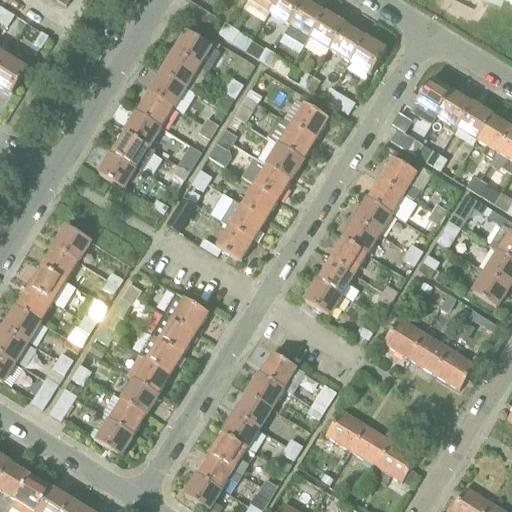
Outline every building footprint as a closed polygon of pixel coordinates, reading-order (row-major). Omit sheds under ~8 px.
[(52,0),(68,9),(73,0),(52,0)] [(251,0),(250,3),(249,3),(243,12),(265,25),(270,16),(279,0),(251,0)] [(290,28),(305,4),(297,0),(279,0),(270,16),(290,28)] [(310,41),(325,17),(305,4),(290,28),(284,37),(304,49),(310,40),(310,41)] [(215,20),(192,5),(191,5),(184,16),(208,31),(215,20)] [(9,15),(1,10),(0,12),(0,24),(2,26),(9,15)] [(16,19),(9,15),(2,26),(9,30),(16,19)] [(310,41),(330,53),(345,29),(325,17),(310,41)] [(226,26),(219,38),(226,42),(233,30),(226,26)] [(330,53),(351,66),(366,42),(345,29),(330,53)] [(233,30),(226,42),(233,47),(240,35),(233,30)] [(198,71),(206,75),(208,76),(221,56),(187,35),(174,56),(198,71)] [(35,47),(42,51),(49,40),(42,36),(35,47)] [(386,55),(366,42),(351,66),(372,78),(386,55)] [(266,51),(259,63),(266,67),(273,55),(266,51)] [(273,55),(266,67),(273,71),(280,60),(273,55)] [(194,96),(206,75),(198,71),(174,56),(162,76),(186,91),(194,96)] [(7,61),(0,72),(0,89),(13,97),(28,74),(7,61)] [(162,76),(149,97),(173,111),(186,91),(162,76)] [(307,76),(300,88),(307,92),(314,80),(307,76)] [(314,80),(307,92),(314,96),(321,85),(314,80)] [(232,81),(227,89),(239,96),(244,88),(232,81)] [(426,111),(437,119),(452,95),(432,82),(410,117),(418,122),(426,111)] [(239,96),(227,89),(223,95),(214,108),(227,116),(239,96)] [(356,107),(354,106),(330,91),(323,103),(349,118),(356,107)] [(246,100),(258,107),(262,100),(251,93),(246,100)] [(437,119),(458,131),(473,108),(452,95),(437,119)] [(137,117),(161,132),(173,111),(149,97),(137,117)] [(234,120),(242,124),(246,126),(258,107),(246,100),(234,120)] [(292,129),(316,143),(328,122),(305,108),(292,129)] [(478,144),(493,120),(473,108),(458,131),(478,144)] [(148,152),(149,151),(161,132),(137,117),(124,137),(148,152)] [(399,117),(391,129),(399,133),(400,134),(405,137),(412,125),(399,117)] [(494,163),(498,156),(511,134),(511,131),(493,120),(478,144),(487,149),(483,157),(493,163),(494,163)] [(203,129),(214,136),(219,129),(207,122),(203,129)] [(199,137),(210,143),(214,136),(203,129),(199,137)] [(303,163),(316,143),(292,129),(280,149),(303,163)] [(225,133),(221,140),(233,148),(237,140),(225,133)] [(392,144),(410,156),(417,145),(405,137),(400,134),(399,133),(392,144)] [(511,177),(511,134),(498,156),(494,163),(493,163),(490,169),(499,175),(502,171),(511,178),(511,177)] [(148,152),(124,137),(112,157),(136,172),(143,160),(149,164),(154,155),(149,151),(148,152)] [(229,155),(233,148),(221,140),(217,148),(229,155)] [(417,160),(423,149),(417,145),(410,156),(417,160)] [(291,183),(303,163),(280,149),(267,169),(291,183)] [(434,155),(427,166),(434,171),(441,160),(434,155)] [(136,172),(112,157),(99,178),(123,192),(136,172)] [(448,164),(441,160),(434,171),(441,175),(448,164)] [(178,169),(190,177),(194,169),(182,162),(178,169)] [(382,183),(405,198),(418,178),(394,163),(382,183)] [(174,177),(185,184),(190,177),(178,169),(174,177)] [(291,183),(267,169),(255,189),(279,204),(291,183)] [(474,196),(481,185),(482,184),(481,183),(485,176),(479,172),(475,179),(473,179),(466,191),(474,196)] [(201,173),(196,181),(208,188),(212,181),(201,173)] [(204,195),(208,188),(196,181),(192,188),(204,195)] [(382,183),(369,203),(393,218),(405,198),(382,183)] [(482,184),(481,185),(474,196),(481,200),(488,188),(482,184)] [(266,224),(279,204),(255,189),(243,209),(243,210),(266,224)] [(196,207),(201,199),(192,193),(187,201),(196,207)] [(167,229),(179,236),(196,209),(184,201),(167,228),(167,229)] [(357,224),(380,238),(393,218),(369,203),(357,224)] [(157,204),(153,210),(164,217),(169,211),(157,204)] [(230,230),(253,244),(266,224),(243,210),(243,209),(234,204),(221,224),(230,230)] [(434,215),(445,222),(450,215),(438,208),(434,215)] [(429,222),(441,230),(445,222),(434,215),(429,222)] [(466,226),(455,219),(451,226),(462,233),(466,226)] [(357,224),(344,244),(368,258),(380,238),(357,224)] [(462,233),(451,226),(446,233),(457,240),(462,233)] [(499,257),(511,264),(511,235),(511,234),(503,228),(489,250),(499,256),(499,257)] [(68,230),(55,251),(87,271),(88,271),(101,251),(91,245),(92,244),(68,230)] [(241,265),(253,244),(230,230),(218,250),(241,265)] [(344,244),(332,264),(355,279),(368,258),(344,244)] [(409,256),(420,263),(424,256),(413,249),(409,256)] [(55,251),(42,271),(66,286),(73,274),(82,279),(87,271),(55,251)] [(404,263),(416,270),(420,263),(409,256),(404,263)] [(511,264),(499,257),(487,276),(511,291),(511,289),(511,264)] [(425,267),(436,274),(441,267),(430,260),(425,267)] [(332,264),(319,285),(343,299),(355,279),(332,264)] [(30,291),(54,306),(66,286),(42,271),(30,291)] [(498,312),(511,291),(487,276),(474,297),(498,312)] [(112,277),(108,283),(119,290),(123,283),(112,277)] [(115,296),(119,290),(108,283),(104,290),(115,296)] [(330,320),(343,299),(319,285),(306,305),(330,320)] [(433,291),(424,285),(420,291),(429,297),(433,291)] [(142,295),(131,288),(127,295),(138,302),(142,295)] [(384,296),(395,304),(399,297),(388,290),(384,296)] [(30,291),(18,311),(41,326),(54,306),(30,291)] [(138,302),(127,295),(123,301),(134,308),(133,309),(143,315),(147,308),(138,302)] [(379,303),(391,310),(395,304),(384,296),(379,303)] [(164,318),(197,337),(210,316),(186,302),(177,297),(164,318)] [(449,298),(440,312),(448,317),(457,303),(449,298)] [(82,323),(94,331),(95,331),(108,310),(96,303),(87,317),(87,316),(82,323)] [(18,311),(5,332),(29,346),(41,326),(18,311)] [(475,313),(469,321),(495,337),(500,329),(475,313)] [(197,337),(164,318),(152,338),(184,358),(197,337)] [(410,363),(425,338),(400,322),(384,347),(410,363)] [(78,331),(90,338),(95,331),(94,331),(82,323),(78,331)] [(475,331),(467,326),(458,340),(466,345),(475,331)] [(118,335),(106,328),(102,335),(114,342),(118,335)] [(370,344),(374,337),(362,330),(358,337),(370,344)] [(5,332),(0,340),(0,356),(16,367),(29,346),(5,332)] [(114,342),(102,335),(97,342),(109,350),(114,342)] [(139,359),(172,379),(184,358),(152,338),(139,359)] [(410,363),(435,378),(451,353),(425,338),(410,363)] [(95,346),(90,355),(101,362),(107,353),(95,346)] [(470,366),(451,353),(435,378),(461,394),(476,369),(470,366)] [(0,384),(4,387),(16,367),(0,356),(0,384)] [(63,357),(59,364),(70,371),(74,364),(63,357)] [(260,377),(284,392),(292,398),(306,377),(273,357),(260,377)] [(474,358),(470,366),(476,369),(481,362),(474,358)] [(136,384),(159,398),(172,379),(139,359),(126,379),(134,384),(135,384),(136,384)] [(65,378),(70,371),(59,364),(54,371),(65,378)] [(77,376),(89,383),(93,376),(81,369),(77,376)] [(84,390),(89,383),(77,376),(73,383),(84,390)] [(284,392),(260,377),(248,398),(272,412),(284,392)] [(48,382),(33,406),(44,413),(59,389),(48,382)] [(122,404),(147,418),(159,398),(136,384),(135,384),(134,384),(122,404)] [(80,392),(71,386),(67,393),(76,399),(80,392)] [(316,402),(312,409),(324,417),(328,410),(328,409),(336,396),(325,390),(317,402),(316,402)] [(62,425),(76,402),(64,395),(50,417),(52,418),(62,425)] [(272,412),(248,398),(235,418),(259,433),(272,412)] [(115,399),(103,419),(134,438),(147,418),(122,404),(115,399)] [(324,417),(312,409),(307,417),(319,424),(324,417)] [(351,455),(366,430),(341,414),(325,439),(347,453),(351,455)] [(223,438),(247,453),(259,433),(235,418),(223,438)] [(134,438),(103,419),(90,439),(121,459),(134,438)] [(351,455),(376,471),(392,445),(366,430),(351,455)] [(235,473),(243,478),(249,468),(241,462),(247,453),(223,438),(211,458),(235,473)] [(291,443),(287,450),(298,457),(303,450),(291,443)] [(418,461),(392,445),(376,471),(402,486),(418,461)] [(294,464),(298,457),(287,450),(282,457),(294,464)] [(347,453),(341,462),(345,464),(351,455),(347,453)] [(211,458),(198,479),(222,493),(229,482),(237,488),(243,478),(235,473),(211,458)] [(0,482),(10,466),(0,459),(0,482)] [(30,478),(10,466),(0,482),(0,491),(16,502),(30,478)] [(334,483),(325,477),(321,483),(330,489),(334,483)] [(16,502),(11,511),(12,511),(37,511),(51,491),(30,478),(16,502)] [(222,493),(198,479),(186,499),(206,511),(220,511),(223,509),(215,505),(222,493)] [(266,483),(262,490),(273,497),(278,490),(266,483)] [(269,504),(273,497),(262,490),(257,497),(269,504)] [(37,511),(65,511),(71,503),(51,491),(37,511)] [(488,511),(491,507),(466,491),(457,506),(449,502),(443,511),(488,511)] [(327,511),(332,503),(324,498),(315,511),(327,511)] [(85,511),(71,503),(65,511),(85,511)] [(264,511),(266,509),(256,503),(253,509),(251,508),(248,511),(264,511)]
